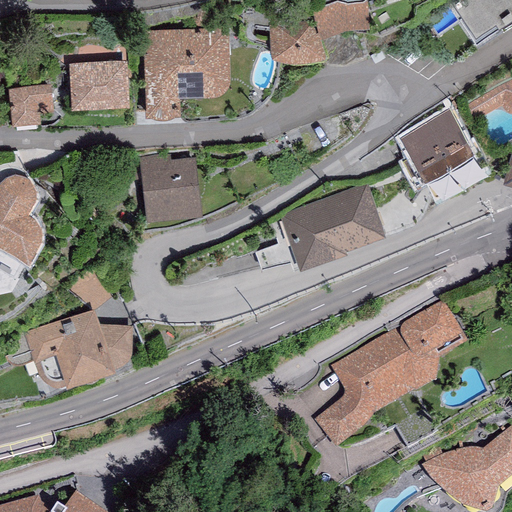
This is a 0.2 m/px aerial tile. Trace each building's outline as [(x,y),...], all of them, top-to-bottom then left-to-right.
[(313,19),(269,24),(270,57),(275,58),(280,58),(290,59),(298,59),(305,59),(312,58),(318,57),(323,55),(325,53),(320,37),(339,29),(343,28),(347,27),(350,27),(353,27),(369,26),(366,0),(365,0),(363,2),(350,3),(346,3),(340,1),(337,1),(335,1),(330,2),(327,3),(322,6),(319,8),(316,11),(314,15),(313,19)] [(511,0),(454,0),(452,2),(462,17),(459,19),(474,42),(511,17),(511,0)] [(228,27),(142,30),(145,117),(151,116),(155,118),(160,119),(167,118),(171,117),(174,116),(180,116),(179,98),(215,96),(217,96),(219,95),(223,93),(225,91),(227,89),(228,85),(229,80),(230,75),(228,27)] [(126,59),(69,63),(72,108),(129,105),(126,59)] [(511,75),(510,77),(469,100),(476,117),(502,104),(503,107),(505,109),(507,111),(510,111),(511,111),(511,75)] [(51,84),(8,88),(11,125),(40,123),(38,105),(53,104),(51,84)] [(449,109),(401,138),(412,156),(402,162),(415,182),(424,177),(426,180),(474,150),(449,109)] [(511,151),(509,156),(503,182),(511,184),(511,151)] [(170,154),(139,157),(146,221),(201,215),(195,156),(171,159),(170,154)] [(0,247),(1,248),(28,264),(36,251),(39,245),(41,241),(40,237),(41,230),(39,227),(38,223),(35,219),(27,214),(33,206),(34,202),(35,199),(36,196),(36,193),(35,189),(33,185),(31,181),(29,179),(26,177),(22,176),(18,175),(14,175),(11,176),(8,177),(5,179),(2,181),(0,183),(0,247)] [(367,182),(280,215),(300,269),(347,252),(346,247),(386,233),(367,182)] [(346,395),(343,401),(318,420),(336,445),(360,428),(366,421),(370,415),(434,379),(437,358),(433,351),(460,335),(443,306),(332,367),(345,386),(346,395)] [(94,308),(23,334),(38,373),(40,377),(42,380),(44,382),(46,383),(50,385),(54,386),(57,386),(66,383),(67,384),(114,366),(114,364),(121,362),(127,359),(130,355),(131,352),(131,326),(107,324),(102,326),(94,308)] [(444,458),(425,467),(439,485),(453,498),(464,506),(482,511),(486,511),(489,510),(495,488),(511,473),(511,431),(483,456),(472,453),(461,454),(444,458)] [(101,511),(75,492),(64,511),(57,506),(52,511),(40,505),(39,497),(0,510),(0,511),(101,511)]
